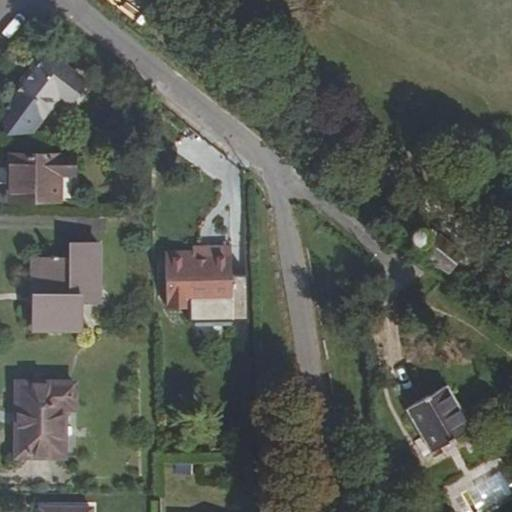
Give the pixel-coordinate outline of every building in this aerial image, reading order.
[(69,104),(85,84),(45,53),(9,99),(0,110),(0,113),(8,132),(30,133),(39,122),(59,97),(69,104)] [(73,176),(73,155),(10,156),(9,201),(59,201),(59,176),(73,176)] [(432,231),(416,250),(446,275),(462,257),(432,231)] [(71,244),(71,260),(32,261),(33,330),(79,330),(79,303),(100,303),(100,244),(71,244)] [(164,303),(231,304),(231,293),(226,293),(226,280),(231,272),(231,246),(210,246),(210,251),(194,251),(165,251),(164,303)] [(74,410),(74,382),(17,383),(17,457),(64,457),(64,410),(74,410)] [(468,428),(445,389),(407,411),(430,451),(468,428)] [(511,490),(497,466),(456,492),(468,511),(479,511),(511,491),(511,490)]
